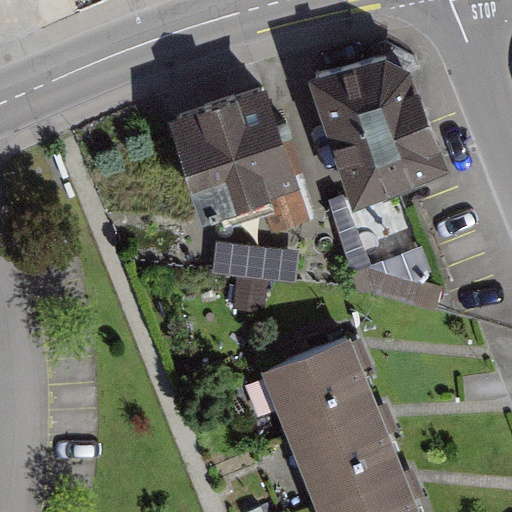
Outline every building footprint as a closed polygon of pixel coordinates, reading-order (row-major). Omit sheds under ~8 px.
[(410,36),(294,78),(335,192),(340,204),(351,200),(456,162),(410,36)] [(295,177),(263,82),(162,115),(193,210),(295,177)] [(335,192),(328,195),(359,287),(437,305),(443,280),(427,240),(373,262),(351,200),(340,204),(335,192)] [(300,249),(218,237),(214,266),(296,276),(300,249)] [(270,277),(239,274),(235,307),(242,306),(265,309),(270,277)] [(264,362),(291,431),(380,395),(359,342),(353,327),(264,362)] [(291,431),(319,499),(408,464),(388,414),(380,395),(291,431)] [(319,499),(323,511),(426,511),(412,474),(408,464),(319,499)] [(271,511),(267,503),(245,509),(245,511),(271,511)]
